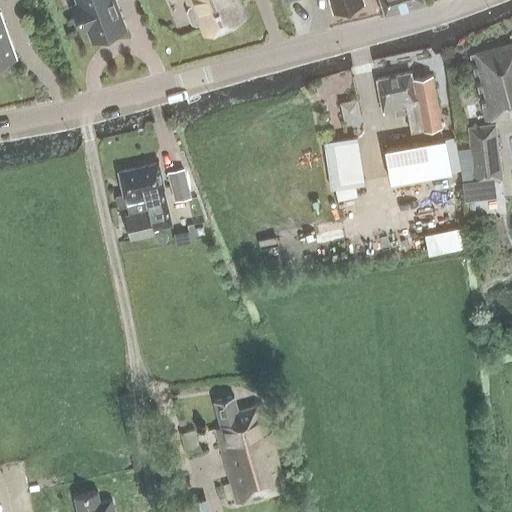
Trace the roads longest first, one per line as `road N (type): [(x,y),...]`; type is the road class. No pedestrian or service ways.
road 1 (residential): [(0,124),(193,81),(470,3)]
road 2 (track): [(81,108),(154,483)]
